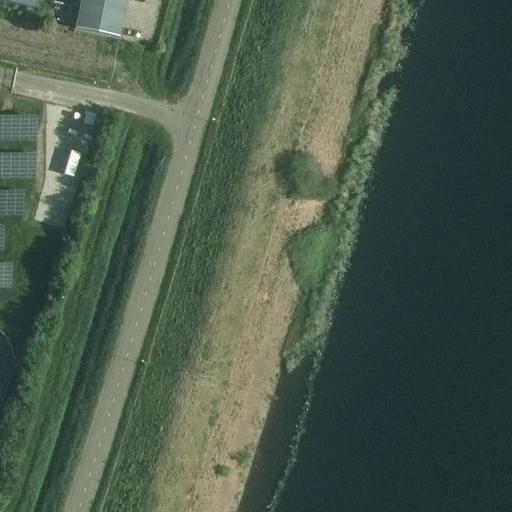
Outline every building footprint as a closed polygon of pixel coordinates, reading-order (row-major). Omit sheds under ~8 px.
[(0,0),(0,4),(33,11),(34,0),(0,0)] [(80,0),(74,31),(118,40),(125,0),(80,0)] [(66,135),(75,137),(76,132),(68,129),(66,135)] [(82,139),(90,142),(91,136),(83,133),(82,139)] [(62,176),(72,179),(80,153),(70,150),(62,176)]
